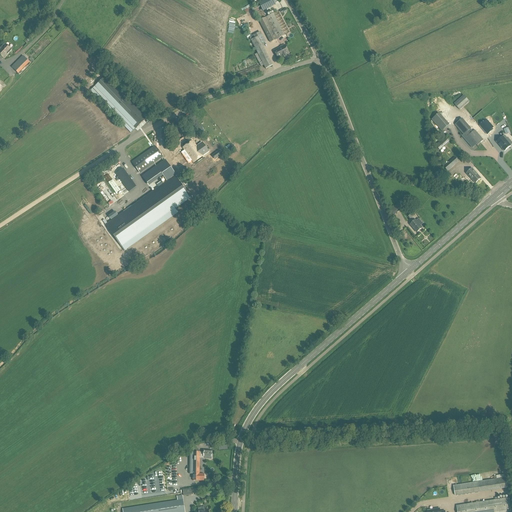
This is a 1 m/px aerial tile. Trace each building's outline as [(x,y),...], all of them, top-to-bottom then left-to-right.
[(275,5),(272,0),(266,0),(259,4),(263,12),(275,5)] [(273,14),(259,21),(270,43),(284,36),(281,30),(283,29),(283,28),(284,28),(280,21),(277,22),(273,14)] [(260,32),(249,38),(257,53),(263,66),(265,70),(272,66),(261,44),(265,42),(260,32)] [(0,59),(1,60),(2,58),(3,59),(11,50),(5,44),(0,49),(0,59)] [(284,46),(274,51),(278,59),(281,57),(284,62),(290,59),(288,54),(289,54),(284,46)] [(22,56),(11,67),(18,74),(29,63),(22,56)] [(258,65),(236,74),(238,79),(260,70),(258,65)] [(105,77),(94,87),(135,129),(146,119),(105,77)] [(455,105),(460,110),(469,102),(464,96),(455,105)] [(439,114),(432,120),(442,131),(449,125),(439,114)] [(462,119),(455,125),(464,135),(463,136),(472,147),(473,148),(476,145),(477,145),(477,146),(483,140),(475,130),(473,132),(471,129),(462,119)] [(487,120),(480,126),(487,135),(493,129),(492,128),(493,127),(487,120)] [(164,134),(160,137),(167,147),(171,144),(164,134)] [(503,137),(496,142),(504,151),(510,146),(508,143),(510,141),(508,138),(507,138),(504,136),(503,137)] [(445,138),(436,146),(441,151),(450,143),(445,138)] [(192,142),(183,148),(185,151),(192,160),(193,163),(202,157),(203,156),(208,152),(202,143),(196,147),(192,142)] [(153,147),(132,162),(140,173),(163,157),(155,146),(154,147),(153,145),(152,146),(153,147)] [(232,145),(226,150),(229,154),(236,149),(232,145)] [(192,160),(185,151),(181,153),(188,163),(192,160)] [(215,160),(222,154),(219,151),(212,156),(215,160)] [(165,160),(142,177),(147,184),(161,174),(163,176),(167,182),(175,176),(176,175),(165,160)] [(451,160),(444,167),(448,172),(455,165),(451,160)] [(123,182),(129,177),(122,167),(116,172),(123,182)] [(472,169),(467,174),(469,177),(468,178),(469,180),(471,179),(475,184),(481,178),(472,169)] [(124,187),(115,174),(110,178),(119,190),(124,187)] [(103,220),(102,222),(105,226),(123,252),(179,212),(176,208),(185,201),(190,197),(183,188),(175,176),(167,182),(162,185),(159,188),(107,225),(103,220)] [(403,201),(403,200),(393,208),(397,213),(398,212),(407,205),(403,201)] [(413,210),(407,215),(410,219),(416,215),(413,210)] [(416,220),(410,225),(417,233),(422,228),(421,226),(423,224),(419,220),(417,222),(416,220)] [(199,452),(199,458),(203,458),(211,459),(212,451),(203,450),(203,452),(199,452)] [(193,474),(193,481),(203,481),(204,474),(199,474),(199,458),(199,452),(193,452),(193,474)] [(506,478),(455,486),(456,497),(508,489),(506,478)] [(177,501),(122,509),(122,511),(184,511),(182,495),(176,496),(177,501)] [(511,511),(509,498),(457,506),(458,511),(511,511)]
